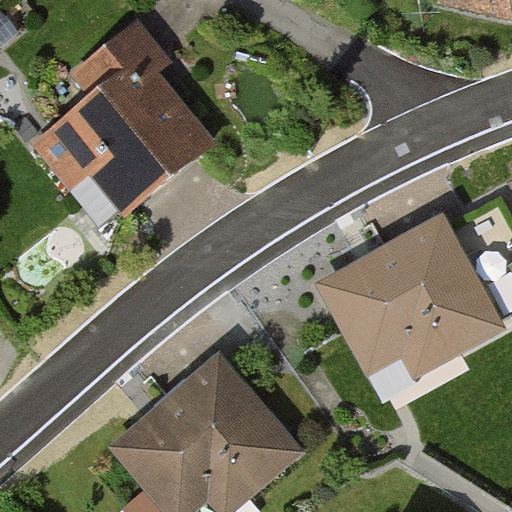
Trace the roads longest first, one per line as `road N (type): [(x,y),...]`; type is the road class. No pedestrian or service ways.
road 1 (residential): [(0,455),(241,249),(443,127)]
road 2 (residential): [(443,127),(386,79),(260,0)]
